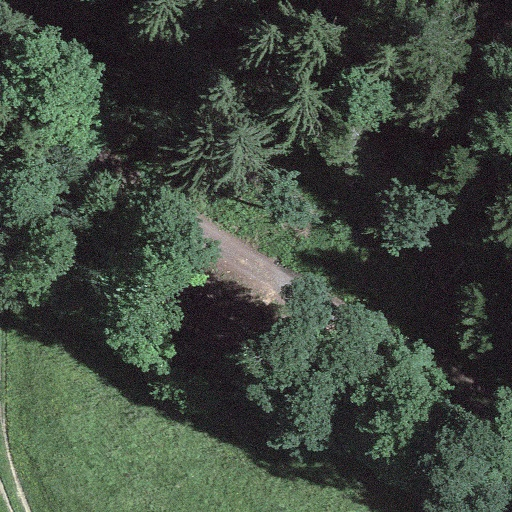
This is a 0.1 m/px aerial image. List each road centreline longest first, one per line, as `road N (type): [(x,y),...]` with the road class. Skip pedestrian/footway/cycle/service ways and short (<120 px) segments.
road 1 (track): [(0,97),(212,242),(511,424)]
road 2 (track): [(29,511),(7,442),(0,305)]
